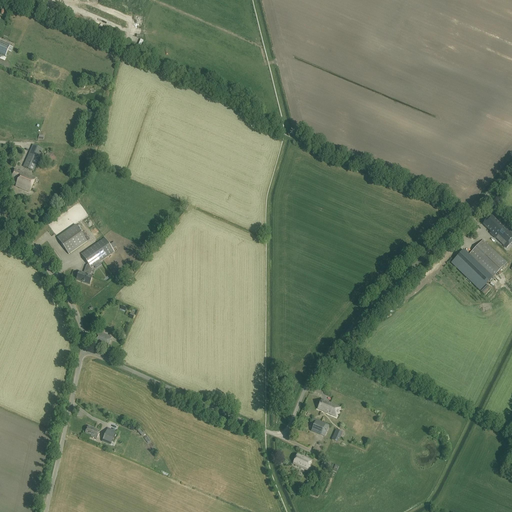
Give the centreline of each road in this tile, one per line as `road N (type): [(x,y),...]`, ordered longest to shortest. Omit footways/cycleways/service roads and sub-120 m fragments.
road 1 (unclassified): [(83,349),(276,435),(287,431),(332,350),(511,164)]
road 2 (unclassified): [(45,511),(83,349)]
road 3 (unclassified): [(83,349),(71,303),(3,207)]
road 4 (unclassified): [(131,52),(11,0)]
